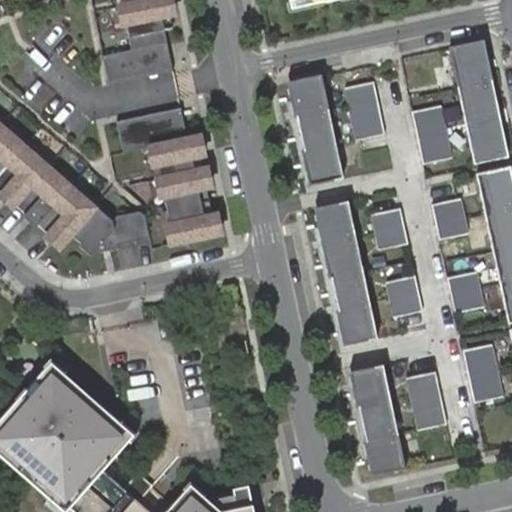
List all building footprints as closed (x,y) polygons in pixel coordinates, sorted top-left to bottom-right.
[(184,24),(178,0),(115,0),(124,38),(129,37),(131,50),(103,56),(109,85),(170,72),(161,29),(184,24)] [(287,0),(290,13),(347,0),(287,0)] [(509,156),(484,40),(450,47),(475,163),(509,156)] [(322,76),(289,83),(310,187),(344,180),(322,76)] [(375,81),(346,87),(357,140),(386,134),(375,81)] [(201,105),(116,122),(123,152),(148,147),(170,250),(229,238),(201,105)] [(442,106),(413,112),(424,165),(453,159),(442,106)] [(0,201),(60,254),(75,239),(99,210),(101,208),(0,120),(0,201)] [(511,166),(477,173),(508,323),(511,321),(511,166)] [(463,199),(434,205),(441,240),(470,234),(463,199)] [(349,202),(316,208),(342,347),(375,340),(349,202)] [(402,209),(373,215),(380,250),(409,244),(402,209)] [(112,222),(99,210),(75,239),(93,254),(118,249),(118,245),(150,239),(144,210),(117,215),(112,222)] [(479,272),(449,278),(457,313),(486,307),(479,272)] [(417,276),(387,282),(395,317),(424,311),(417,276)] [(495,344),(466,350),(477,403),(506,397),(495,344)] [(134,435),(52,363),(0,422),(0,455),(64,511),(67,511),(71,507),(76,511),(254,511),(253,507),(229,511),(220,511),(190,486),(166,511),(153,511),(104,469),(134,435)] [(201,363),(181,363),(182,406),(202,406),(201,363)] [(383,365),(348,372),(370,474),(405,466),(383,365)] [(438,371),(409,377),(420,430),(449,424),(438,371)]
